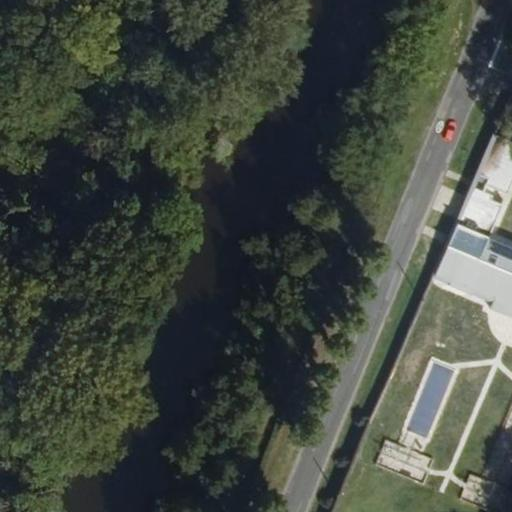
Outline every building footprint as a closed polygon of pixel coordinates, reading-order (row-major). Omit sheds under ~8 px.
[(507,147),(493,141),(476,180),(490,186),(507,147)] [(470,194),(458,220),(478,229),(489,202),(470,194)] [(480,258),(511,271),(511,250),(488,240),(480,258)] [(447,244),(437,268),(511,299),(511,271),(480,258),(447,244)] [(423,377),(396,444),(422,455),(450,388),(423,377)] [(511,415),(506,413),(479,479),(504,489),(511,470),(511,415)] [(422,455),(396,444),(385,469),(432,488),(442,463),(422,455)] [(511,511),(511,492),(504,489),(479,479),(469,503),(491,511),(511,511)]
